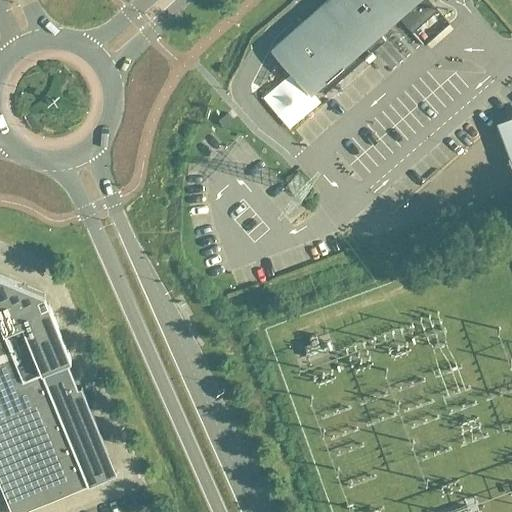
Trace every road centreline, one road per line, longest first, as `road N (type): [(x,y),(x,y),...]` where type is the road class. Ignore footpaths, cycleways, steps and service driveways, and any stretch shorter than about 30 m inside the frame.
road 1 (trunk): [(247,511),(92,144)]
road 2 (trunk): [(57,160),(218,511)]
